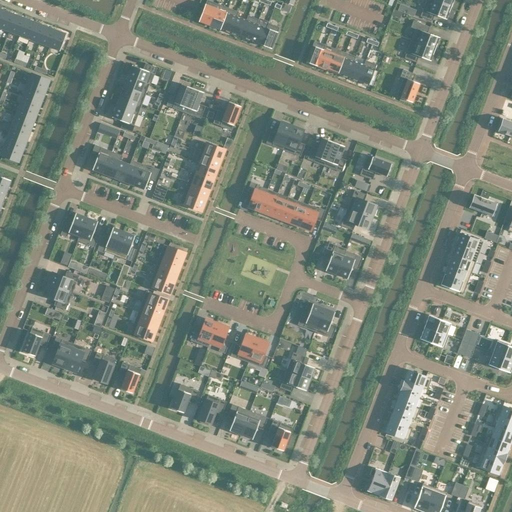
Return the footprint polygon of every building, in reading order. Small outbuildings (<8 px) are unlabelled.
[(218,4),(207,0),(206,0),(199,21),(210,25),(218,4)] [(451,8),(430,0),(426,0),(420,16),(432,21),(435,15),(446,19),(451,8)] [(228,8),(218,4),(210,25),(220,29),(228,8)] [(238,12),(228,8),(220,29),(230,33),(236,16),(238,12)] [(410,9),(408,14),(413,16),(414,17),(416,10),(410,8),(410,9)] [(16,15),(6,11),(0,25),(0,27),(9,31),(16,15)] [(26,18),(16,15),(9,31),(19,35),(26,18)] [(258,19),(248,15),(247,20),(240,37),(250,41),(257,24),(258,19)] [(247,20),(236,16),(230,33),(240,37),(247,20)] [(36,22),(26,18),(19,35),(29,39),(36,22)] [(430,27),(413,20),(411,27),(415,29),(411,40),(435,49),(439,37),(428,33),(430,27)] [(46,26),(36,22),(29,39),(40,43),(46,26)] [(280,27),(268,23),(267,28),(260,45),(271,49),(280,27)] [(260,45),(267,28),(257,24),(250,41),(260,45)] [(56,30),(46,26),(40,43),(50,47),(56,30)] [(66,34),(56,30),(50,47),(60,51),(66,34)] [(435,49),(411,40),(404,58),(417,62),(419,56),(430,61),(435,49)] [(324,49),(313,45),(306,62),(317,66),(324,49)] [(335,49),(325,45),(324,49),(317,66),(327,70),(335,49)] [(337,74),(345,52),(335,49),(327,70),(337,74)] [(356,56),(345,52),(337,74),(347,78),(354,61),(356,56)] [(369,86),(377,64),(366,60),(364,65),(357,82),(369,86)] [(357,82),(364,65),(354,61),(347,78),(357,82)] [(145,63),(143,69),(132,65),(128,76),(149,84),(149,85),(150,85),(157,67),(145,63)] [(404,78),(397,97),(412,103),(420,83),(413,81),(416,74),(403,69),(400,76),(404,78)] [(191,73),(189,80),(205,83),(207,76),(191,73)] [(32,74),(28,84),(45,91),(49,80),(32,74)] [(146,94),(149,85),(149,84),(128,76),(124,86),(146,94)] [(153,83),(151,95),(158,96),(160,84),(153,83)] [(41,101),(45,91),(28,84),(24,94),(41,101)] [(181,84),(177,95),(171,93),(166,105),(184,112),(193,88),(181,84)] [(146,94),(124,86),(120,96),(142,104),(146,94)] [(184,112),(201,118),(205,106),(199,104),(204,92),(193,88),(184,112)] [(37,111),(41,101),(24,94),(21,104),(37,111)] [(138,115),(142,104),(120,96),(116,106),(138,115)] [(229,102),(225,113),(218,110),(213,123),(232,130),(241,106),(229,102)] [(34,121),(37,111),(21,104),(17,114),(34,121)] [(112,117),(123,121),(121,128),(132,132),(135,125),(134,125),(138,115),(116,106),(112,117)] [(30,131),(34,121),(17,114),(13,124),(30,131)] [(511,121),(503,119),(498,131),(511,136),(511,121)] [(271,131),(266,143),(283,150),(292,126),(281,122),(277,133),(271,131)] [(26,141),(30,131),(13,124),(9,135),(26,141)] [(292,126),(283,150),(300,156),(305,144),(299,142),(303,130),(292,126)] [(117,138),(120,130),(114,128),(111,136),(117,138)] [(22,151),(26,141),(9,135),(5,145),(22,151)] [(233,140),(227,138),(224,146),(230,148),(233,140)] [(312,147),(307,159),(324,166),(333,142),(322,138),(318,149),(312,147)] [(225,150),(203,142),(199,152),(221,160),(225,150)] [(333,142),(324,166),(341,172),(346,160),(340,158),(344,146),(333,142)] [(18,162),(22,151),(5,145),(1,155),(18,162)] [(112,151),(95,145),(90,156),(96,159),(92,169),(103,174),(112,151)] [(122,155),(112,151),(103,174),(113,178),(120,161),(122,155)] [(217,170),(221,160),(199,152),(195,162),(200,164),(217,170)] [(367,155),(360,175),(372,180),(376,172),(387,176),(392,164),(367,155)] [(134,185),(142,164),(131,160),(130,164),(130,165),(123,181),(134,185)] [(130,165),(130,164),(120,161),(113,178),(123,181),(130,165)] [(159,169),(153,167),(152,168),(142,164),(134,185),(145,189),(149,179),(155,181),(159,169)] [(213,180),(217,170),(200,164),(196,174),(213,180)] [(300,167),(297,177),(303,179),(307,170),(300,167)] [(196,174),(192,172),(188,182),(209,190),(213,180),(196,174)] [(11,180),(0,175),(0,187),(7,190),(11,180)] [(361,181),(358,188),(368,192),(371,185),(361,181)] [(205,201),(209,190),(188,182),(184,192),(205,201)] [(251,182),(246,193),(253,195),(248,206),(259,211),(268,189),(257,185),(258,184),(251,182)] [(342,182),(339,189),(344,191),(347,189),(348,185),(342,182)] [(278,193),(268,189),(259,211),(270,214),(276,198),(278,193)] [(367,195),(355,190),(348,208),(352,210),(352,209),(372,217),(376,205),(364,201),(367,195)] [(201,211),(205,201),(184,192),(180,203),(201,211)] [(474,195),(469,207),(494,216),(498,204),(474,195)] [(286,201),(280,218),(290,222),(298,201),(287,197),(286,201)] [(276,198),(270,214),(280,218),(286,201),(276,198)] [(308,204),(298,201),(290,222),(300,226),(308,204)] [(318,208),(308,204),(300,226),(311,230),(315,219),(321,222),(326,210),(319,208),(318,208)] [(343,219),(341,226),(353,230),(355,224),(367,228),(372,217),(352,209),(352,210),(348,221),(343,219)] [(78,241),(87,217),(76,213),(71,225),(65,222),(60,234),(67,237),(69,232),(79,236),(77,241),(78,241)] [(98,221),(87,217),(78,241),(95,247),(99,235),(94,233),(93,233),(98,221)] [(115,255),(124,231),(113,227),(108,239),(102,236),(97,250),(104,253),(104,251),(115,255)] [(135,236),(124,231),(115,255),(132,262),(137,250),(131,247),(135,236)] [(487,231),(484,238),(496,242),(499,236),(487,231)] [(460,233),(456,243),(479,252),(483,242),(460,233)] [(371,240),(363,237),(361,244),(368,246),(371,240)] [(347,249),(329,242),(324,256),(330,259),(325,270),(336,275),(344,255),(344,256),(347,249)] [(456,243),(452,254),(475,262),(479,252),(456,243)] [(164,244),(160,255),(181,263),(185,253),(164,244)] [(452,254),(448,264),(471,272),(475,262),(452,254)] [(178,273),(181,263),(160,255),(156,265),(178,273)] [(356,255),(354,259),(344,256),(344,255),(336,275),(347,279),(352,267),(358,269),(363,257),(356,255)] [(82,264),(79,271),(86,274),(89,267),(82,264)] [(123,264),(121,270),(127,273),(130,266),(123,264)] [(448,264),(444,274),(467,283),(471,272),(448,264)] [(174,283),(178,273),(156,265),(152,275),(174,283)] [(53,272),(49,284),(72,293),(79,275),(67,271),(65,277),(53,272)] [(101,271),(98,278),(104,280),(106,274),(101,271)] [(444,274),(440,284),(463,293),(467,283),(444,274)] [(170,294),(174,283),(152,275),(148,286),(170,294)] [(66,310),(72,293),(49,284),(44,295),(56,299),(54,305),(66,310)] [(146,291),(142,302),(163,310),(168,299),(146,291)] [(160,320),(163,310),(142,302),(138,312),(160,320)] [(302,313),(297,325),(315,331),(324,308),(313,303),(308,315),(302,313)] [(335,312),(324,308),(315,331),(332,338),(336,326),(330,324),(335,312)] [(55,311),(53,317),(59,319),(61,313),(55,311)] [(156,330),(160,320),(138,312),(134,322),(156,330)] [(429,315),(424,327),(449,336),(449,335),(447,335),(451,323),(429,315)] [(210,342),(217,323),(206,319),(201,331),(195,328),(190,340),(208,347),(210,342)] [(152,341),(156,330),(134,322),(130,332),(152,341)] [(210,342),(220,346),(218,351),(225,353),(230,341),(224,339),(228,327),(217,323),(210,342)] [(46,347),(51,334),(32,327),(23,351),(35,356),(39,345),(46,347)] [(424,327),(420,339),(444,348),(449,336),(424,327)] [(466,329),(462,341),(468,343),(473,331),(466,329)] [(473,331),(468,343),(475,346),(480,334),(473,331)] [(235,344),(231,356),(248,362),(257,338),(246,334),(241,346),(235,344)] [(65,367),(74,343),(56,337),(51,349),(57,351),(53,363),(65,367)] [(257,338),(248,362),(265,369),(270,357),(264,354),(268,343),(257,338)] [(511,346),(495,340),(490,352),(511,359),(511,346)] [(462,341),(457,353),(464,355),(468,343),(462,341)] [(91,350),(74,343),(65,367),(76,372),(81,359),(87,362),(91,350)] [(468,343),(464,355),(471,358),(475,346),(468,343)] [(116,359),(97,352),(92,365),(99,367),(94,379),(106,383),(116,359)] [(294,352),(293,352),(287,370),(310,379),(315,367),(303,363),(305,357),(300,355),(294,352)] [(492,353),(488,364),(510,373),(511,367),(511,359),(490,352),(492,353)] [(123,362),(118,375),(125,377),(120,389),(132,393),(140,374),(142,369),(123,362)] [(408,369),(404,380),(427,389),(431,378),(408,369)] [(310,379),(287,370),(280,388),(292,392),(294,386),(306,391),(310,379)] [(404,380),(400,390),(419,397),(423,388),(427,389),(404,380)] [(264,382),(261,388),(267,390),(270,384),(264,382)] [(180,384),(171,408),(183,413),(188,401),(195,404),(199,391),(180,384)] [(400,390),(396,400),(420,409),(415,407),(419,397),(400,390)] [(208,394),(199,418),(201,419),(200,422),(208,425),(209,422),(211,423),(215,412),(222,414),(227,402),(208,394)] [(396,400),(393,410),(416,419),(420,409),(396,400)] [(250,411),(232,404),(228,416),(234,418),(229,430),(241,434),(250,411)] [(511,408),(499,404),(495,414),(511,420),(511,408)] [(393,410),(389,421),(412,429),(408,427),(411,418),(416,420),(416,419),(393,410)] [(268,418),(250,411),(241,434),(253,439),(257,427),(263,430),(268,418)] [(511,420),(495,414),(491,425),(511,432),(511,420)] [(292,427),(273,419),(268,432),(275,435),(271,446),(283,451),(285,445),(288,446),(291,438),(288,437),(292,427)] [(389,421),(385,431),(408,440),(412,429),(389,421)] [(511,432),(491,425),(495,427),(492,436),(510,443),(511,439),(511,432)] [(483,444),(483,445),(507,453),(510,443),(492,436),(488,446),(483,444)] [(483,445),(479,455),(503,464),(507,453),(483,445)] [(479,455),(475,465),(499,474),(503,464),(479,455)] [(410,465),(405,477),(412,479),(416,467),(410,465)] [(416,467),(412,479),(418,482),(423,470),(416,467)] [(373,475),(368,490),(380,495),(388,473),(376,468),(375,469),(372,468),(370,474),(373,475)] [(388,473),(380,495),(391,499),(400,477),(388,473)] [(455,482),(451,494),(458,497),(462,485),(455,482)] [(423,483),(414,507),(425,511),(435,488),(423,483)] [(462,485),(458,497),(464,499),(469,487),(462,485)] [(435,488),(425,511),(439,511),(447,492),(435,488)] [(469,501),(464,511),(479,511),(482,506),(469,501)]
